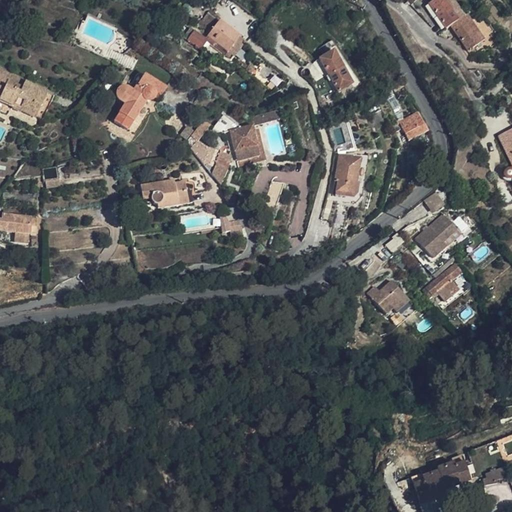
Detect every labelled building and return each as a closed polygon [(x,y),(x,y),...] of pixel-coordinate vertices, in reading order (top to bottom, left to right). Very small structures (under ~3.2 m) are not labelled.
[(452,23),(463,15),(452,0),(430,0),(429,1),(447,26),(452,23)] [(472,8),(470,10),(463,15),(452,23),(469,48),(490,34),(484,25),(479,28),(473,20),(478,16),(472,8)] [(207,13),(200,23),(211,30),(217,19),(207,13)] [(242,42),(222,27),(211,40),(231,56),(242,42)] [(204,53),(211,45),(195,32),(190,38),(193,41),(192,43),(204,53)] [(352,84),(334,51),(319,59),(337,92),(352,84)] [(468,70),(480,89),(490,83),(480,67),(468,70)] [(162,103),(175,82),(156,69),(120,113),(133,123),(147,105),(153,105),(158,101),(162,103)] [(11,83),(13,78),(0,72),(0,102),(44,122),(55,97),(27,84),(24,90),(11,83)] [(27,84),(13,78),(11,83),(24,90),(27,84)] [(281,113),(263,120),(267,129),(284,122),(281,113)] [(214,124),(207,119),(187,143),(195,153),(221,184),(230,162),(233,160),(233,155),(212,149),(201,140),(214,124)] [(254,123),(255,126),(257,132),(267,129),(263,120),(254,123)] [(424,122),(412,129),(418,139),(430,132),(424,122)] [(195,130),(190,126),(182,135),(188,139),(195,130)] [(231,132),(238,162),(264,156),(259,140),(257,132),(255,126),(231,132)] [(146,137),(153,142),(159,133),(152,128),(146,137)] [(418,139),(412,129),(403,133),(409,144),(418,139)] [(418,139),(409,144),(413,152),(434,141),(430,132),(418,139)] [(509,181),(511,186),(511,132),(499,139),(511,167),(511,169),(505,172),(504,173),(503,175),(503,178),(505,181),(506,181),(509,181)] [(264,156),(238,162),(240,168),(270,160),(264,139),(259,140),(264,156)] [(359,161),(340,158),(335,183),(338,184),(336,198),(349,200),(352,201),(357,197),(359,185),(356,185),(356,184),(359,161)] [(352,201),(349,200),(348,207),(354,208),(363,201),(370,162),(360,160),(359,161),(356,184),(356,185),(359,185),(357,197),(352,201)] [(158,193),(159,198),(164,197),(164,200),(198,195),(197,186),(192,186),(191,181),(181,182),(176,183),(176,180),(147,184),(148,195),(158,193)] [(432,212),(444,204),(436,192),(423,200),(432,212)] [(3,213),(2,218),(33,223),(34,219),(3,213)] [(0,228),(37,235),(38,224),(33,223),(2,218),(0,217),(0,228)] [(446,247),(461,234),(447,217),(417,242),(434,263),(449,250),(446,247)] [(233,230),(241,229),(240,221),(229,222),(227,222),(227,230),(233,230)] [(465,238),(461,234),(446,247),(449,250),(465,238)] [(457,270),(446,278),(451,285),(433,298),(434,300),(429,303),(431,305),(438,299),(445,309),(461,296),(454,287),(464,279),(457,270)] [(451,285),(446,278),(428,293),(431,297),(426,300),(429,303),(434,300),(433,298),(451,285)] [(382,297),(379,294),(375,289),(367,295),(388,321),(408,304),(391,283),(383,290),(386,293),(382,297)] [(439,491),(465,480),(455,459),(445,463),(446,466),(415,479),(416,481),(406,485),(415,506),(441,496),(439,491)]
